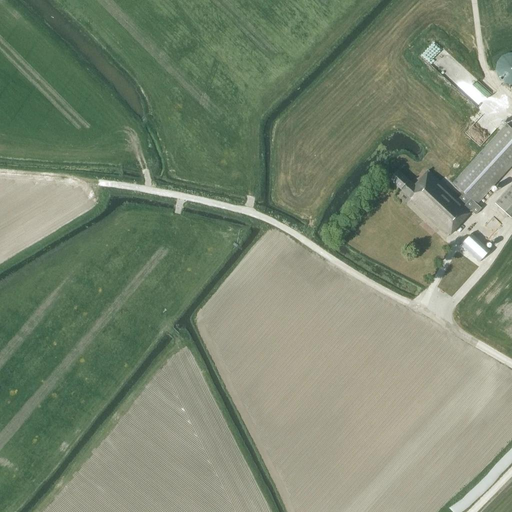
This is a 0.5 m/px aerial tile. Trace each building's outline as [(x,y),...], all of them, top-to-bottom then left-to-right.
[(511,53),(509,53),(508,54),(507,54),(504,55),(502,56),(501,57),(500,58),(499,59),(498,60),(497,61),(497,62),(496,63),(496,64),(495,65),(495,66),(495,68),(495,69),(495,70),(495,71),(495,72),(495,74),(496,75),(496,76),(496,77),(497,78),(498,80),(499,80),(500,82),(501,83),(503,84),(505,85),(506,85),(507,85),(509,86),(511,86),(511,85),(511,53)] [(474,102),(486,101),(484,88),(475,89),(469,90),(470,97),(473,96),(474,102)] [(476,204),(511,165),(511,129),(506,124),(452,183),(463,193),(458,199),(427,171),(413,186),(397,171),(389,180),(410,199),(408,201),(447,237),(471,211),(475,215),(481,209),(476,204)] [(511,218),(511,216),(511,185),(495,204),(511,218)] [(474,235),(465,249),(479,257),(487,243),(474,235)]
